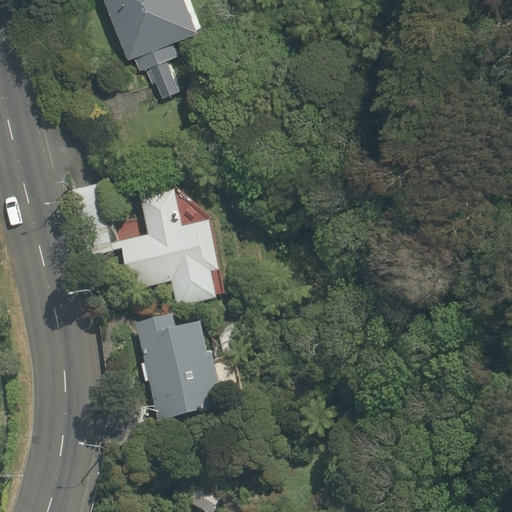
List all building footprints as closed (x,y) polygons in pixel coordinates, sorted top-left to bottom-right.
[(99,0),(123,57),(130,54),(137,72),(143,69),(155,99),(180,89),(167,58),(176,55),(169,38),(198,26),(187,0),(99,0)] [(94,184),(72,191),(91,258),(113,252),(94,184)] [(119,267),(170,254),(180,293),(220,283),(207,232),(195,185),(143,198),(113,246),(119,267)] [(174,329),(171,313),(137,319),(156,421),(215,410),(198,324),(174,329)] [(197,480),(183,495),(200,511),(209,511),(220,501),(197,480)]
